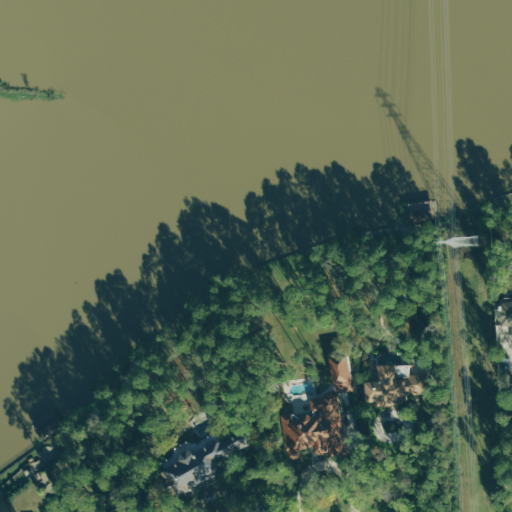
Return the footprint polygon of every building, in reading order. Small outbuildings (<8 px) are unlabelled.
[(499,325),(511,325),(511,296),(499,296),(499,325)] [(358,381),(363,380),(358,353),(341,356),(347,391),(359,389),(358,381)] [(338,392),(354,391),(350,355),(331,357),(335,394),(309,397),(311,413),(280,416),(285,459),(299,457),(298,449),(315,447),(316,456),(345,453),(338,392)] [(407,404),(407,394),(429,393),(429,374),(408,374),(408,363),(378,365),(378,378),(364,379),(366,405),(407,404)] [(197,488),(239,469),(234,456),(265,442),(258,426),(184,459),(197,488)]
